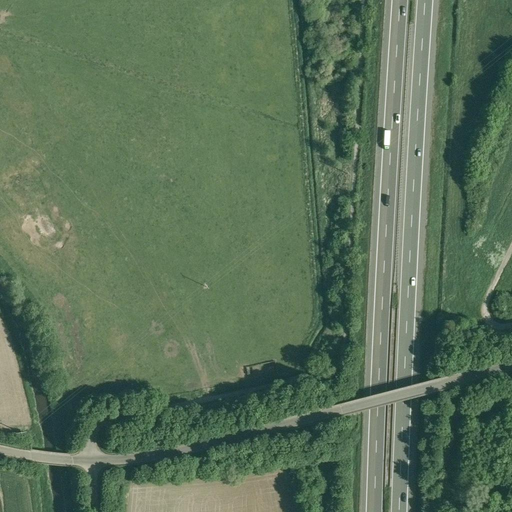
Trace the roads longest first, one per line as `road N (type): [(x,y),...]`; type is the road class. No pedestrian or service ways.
road 1 (unclassified): [(0,451),(91,462),(166,455),(511,369)]
road 2 (motorway): [(394,0),(368,511)]
road 3 (motorway): [(403,511),(429,0)]
